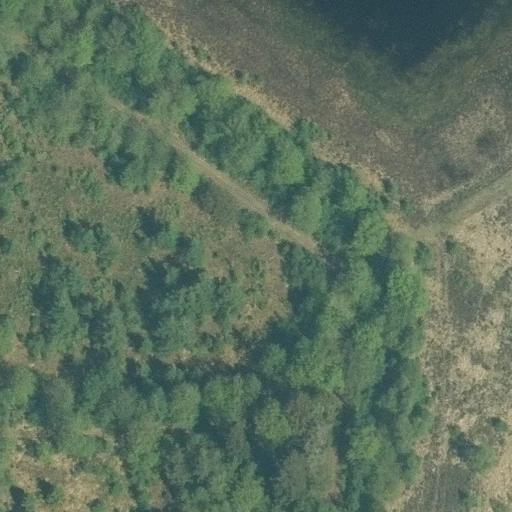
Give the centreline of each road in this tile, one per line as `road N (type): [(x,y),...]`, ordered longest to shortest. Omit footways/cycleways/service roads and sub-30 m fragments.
road 1 (track): [(327,511),(343,319),(337,277),(308,246),(0,38)]
road 2 (track): [(0,415),(126,419),(336,399)]
